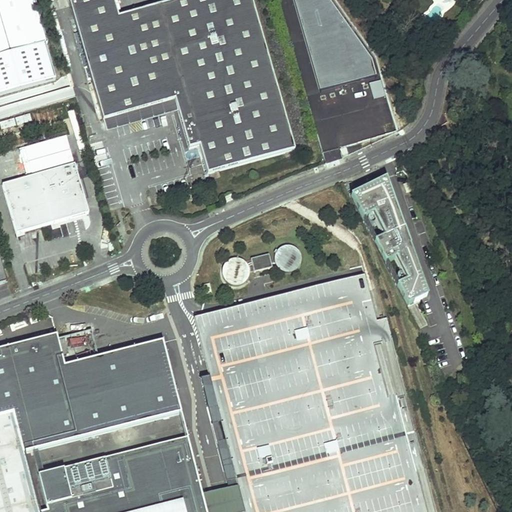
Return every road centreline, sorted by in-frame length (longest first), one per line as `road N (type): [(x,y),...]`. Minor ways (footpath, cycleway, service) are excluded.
road 1 (residential): [(502,0),(442,68),(431,112),(414,136),(187,239)]
road 2 (unclassified): [(138,260),(0,312)]
